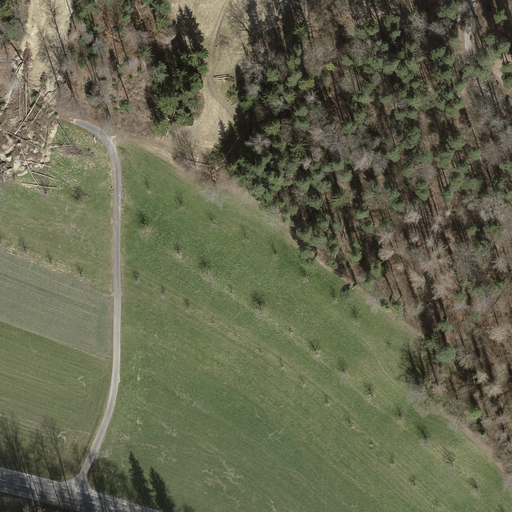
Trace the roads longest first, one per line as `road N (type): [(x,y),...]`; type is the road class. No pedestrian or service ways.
road 1 (track): [(0,104),(99,133),(117,176),(114,398),(69,501)]
road 2 (track): [(231,0),(210,78),(239,126),(229,151),(205,160),(149,141),(107,142)]
road 3 (track): [(511,108),(472,68),(466,44),(473,0)]
